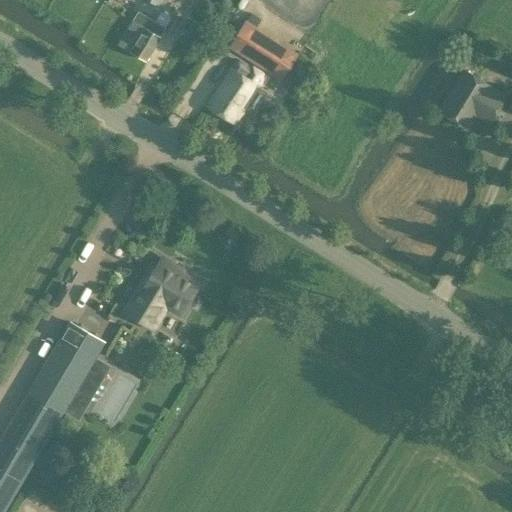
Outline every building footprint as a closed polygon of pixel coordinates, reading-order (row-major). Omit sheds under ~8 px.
[(138,12),(133,21),(118,44),(146,61),(166,29),(138,12)] [(252,33),(260,20),(250,14),(242,27),(252,33)] [(252,33),(242,27),(230,47),(265,68),(269,61),(286,71),(294,58),(252,33)] [(231,69),(207,107),(235,125),(260,86),(268,74),(251,64),(250,65),(238,58),(231,69)] [(304,79),(310,68),(300,61),(293,72),(304,79)] [(491,87),(465,71),(440,112),(466,128),(475,113),(490,122),(505,98),(490,89),(491,87)] [(181,314),(199,284),(161,261),(143,292),(138,290),(125,312),(148,325),(161,302),(181,314)] [(105,343),(70,322),(0,440),(0,511),(4,511),(12,499),(64,412),(73,396),(105,343)] [(79,421),(88,405),(73,396),(64,412),(79,421)]
